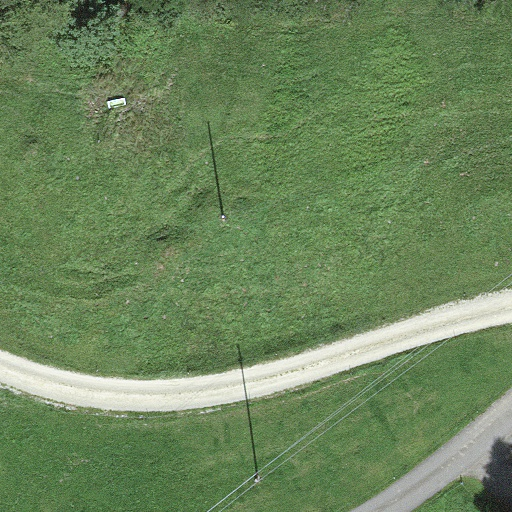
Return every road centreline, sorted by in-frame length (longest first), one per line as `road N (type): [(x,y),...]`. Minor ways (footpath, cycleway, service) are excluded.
road 1 (track): [(0,372),(53,399),(249,400),(484,317),(511,315)]
road 2 (track): [(372,511),(511,411)]
